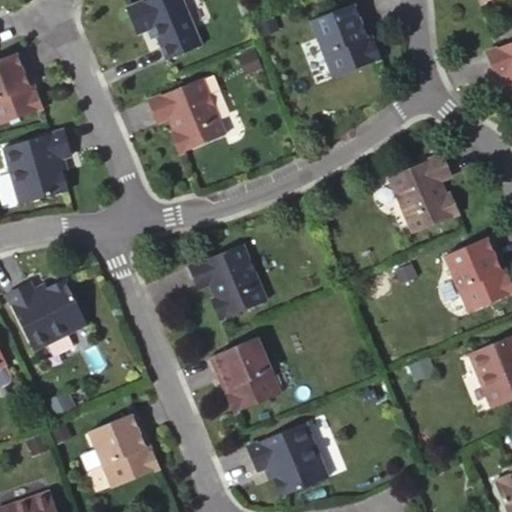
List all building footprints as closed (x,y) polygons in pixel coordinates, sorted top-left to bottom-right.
[(178,0),(141,0),(124,7),(134,33),(144,29),(150,26),(154,37),(164,60),(197,45),(178,0)] [(266,0),(250,0),(254,10),(269,5),(266,0)] [(354,2),(307,20),(330,77),(377,59),(370,42),(365,43),(361,33),(366,32),(354,2)] [(259,27),(264,40),(279,34),(274,21),(259,27)] [(150,26),(144,29),(148,39),(154,37),(150,26)] [(511,40),(483,52),(493,77),(503,73),(507,86),(509,84),(511,91),(511,40)] [(0,57),(0,123),(39,109),(32,91),(28,93),(23,83),(28,81),(17,51),(0,57)] [(241,59),(248,78),(262,72),(255,54),(241,59)] [(172,132),(168,134),(176,154),(222,134),(198,78),(145,100),(152,116),(163,111),(166,118),(172,132)] [(163,111),(152,116),(154,122),(166,118),(163,111)] [(60,130),(0,146),(16,204),(63,191),(58,172),(61,171),(57,159),(67,156),(60,130)] [(385,177),(409,233),(455,214),(446,194),(442,196),(436,182),(433,174),(444,170),(438,154),(385,177)] [(433,174),(436,182),(447,177),(444,170),(433,174)] [(487,235),(440,255),(465,312),(511,292),(504,275),(499,277),(495,267),(499,265),(487,235)] [(212,298),(208,301),(216,320),(262,302),(239,245),(186,267),(192,282),(204,277),(206,284),(212,298)] [(192,282),(195,289),(206,284),(204,277),(192,282)] [(3,295),(30,351),(83,324),(62,280),(44,288),(43,286),(31,292),(27,283),(3,295)] [(511,333),(465,353),(488,408),(511,398),(511,333)] [(254,337),(208,356),(220,385),(224,383),(228,393),(223,395),(231,413),(278,393),(254,337)] [(132,412),(85,431),(109,488),(156,468),(148,451),(144,453),(139,443),(144,441),(132,412)] [(302,422),(244,446),(254,471),(264,467),(269,479),(271,478),(279,496),(324,477),(302,422)] [(511,511),(511,472),(509,473),(490,481),(502,511),(511,511)] [(54,511),(47,491),(0,507),(0,511),(54,511)]
